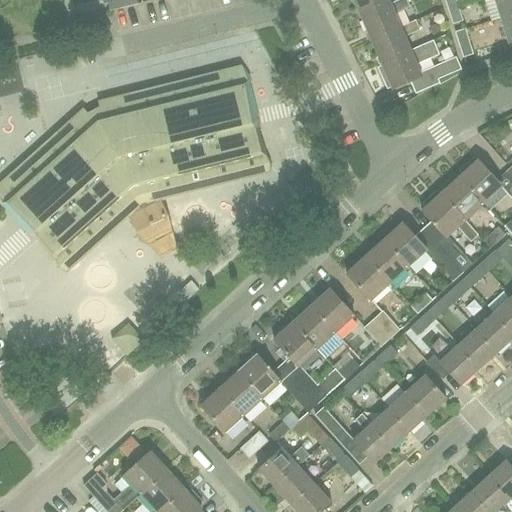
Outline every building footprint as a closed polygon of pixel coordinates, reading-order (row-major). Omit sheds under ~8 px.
[(379,9),(391,3),(390,0),(354,0),(362,19),(380,11),(379,9)] [(388,32),(402,27),(396,13),(409,7),(406,0),(398,0),(391,3),(379,9),(380,11),(362,19),(373,42),(390,35),(388,32)] [(445,0),(448,9),(458,5),(456,0),(445,0)] [(511,0),(495,0),(501,18),(511,14),(511,0)] [(453,24),(463,21),(458,5),(448,9),(453,24)] [(511,14),(501,18),(509,43),(511,42),(511,14)] [(399,55),(412,50),(406,36),(419,30),(415,21),(402,27),(388,32),(390,35),(373,42),(382,65),(383,65),(400,58),(399,55)] [(473,54),(468,38),(465,30),(455,33),(463,58),(473,54)] [(423,76),(418,64),(440,55),(434,40),(412,50),(399,55),(400,58),(383,65),(382,65),(378,67),(384,80),(388,78),(393,89),(423,76)] [(84,50),(53,58),(57,74),(88,66),(84,50)] [(438,79),(461,69),(456,57),(433,67),(438,79)] [(259,130),(259,118),(255,104),(248,82),(249,78),(241,65),(131,93),(130,92),(98,100),(100,106),(87,113),(82,108),(56,132),(0,182),(0,203),(3,204),(18,222),(27,234),(37,240),(54,261),(55,260),(59,269),(67,273),(130,216),(137,232),(139,241),(150,246),(160,257),(176,248),(168,215),(159,201),(270,173),(271,164),(266,156),(267,155),(259,130)] [(0,94),(0,111),(9,109),(4,93),(0,94)] [(460,177),(484,203),(502,187),(511,199),(511,178),(506,172),(497,180),(479,160),(478,160),(474,159),(466,165),(467,170),(460,177)] [(441,193),(465,220),(484,203),(460,177),(455,175),(448,182),(449,186),(441,193)] [(446,238),(457,227),(470,241),(477,235),(464,221),(465,220),(441,193),(436,192),(429,198),(430,203),(422,211),(446,238)] [(511,219),(503,227),(511,236),(511,235),(511,219)] [(428,250),(413,234),(403,222),(383,240),(408,267),(428,250)] [(498,227),(483,241),(490,248),(505,235),(498,227)] [(366,256),(391,283),(408,267),(383,240),(366,256)] [(481,263),(489,272),(503,259),(511,251),(511,244),(509,240),(497,251),(496,251),(481,263)] [(447,253),(464,271),(473,263),(456,245),(447,253)] [(454,280),(464,271),(447,253),(437,262),(454,280)] [(391,283),(366,256),(346,274),(371,301),(391,283)] [(464,279),(471,288),(489,272),(481,263),(464,279)] [(471,288),(464,279),(446,296),(453,304),(471,288)] [(187,300),(199,290),(191,281),(179,291),(187,300)] [(311,306),(336,333),(355,316),(330,289),(311,306)] [(426,293),(411,306),(418,313),(432,301),(426,293)] [(453,304),(446,296),(428,312),(435,320),(453,304)] [(511,296),(494,313),(511,332),(511,296)] [(293,322),(317,350),(328,361),(346,344),(336,333),(311,306),(293,322)] [(383,311),(374,319),(391,338),(400,330),(383,311)] [(476,329),(497,352),(511,339),(511,332),(494,313),(476,329)] [(417,336),(432,323),(424,315),(410,328),(417,336)] [(391,338),(374,319),(364,328),(381,347),(391,338)] [(298,367),(317,350),(293,322),(274,340),(298,367)] [(143,341),(128,324),(111,339),(126,355),(126,356),(143,341)] [(458,345),(480,369),(497,352),(476,329),(458,345)] [(418,370),(426,362),(410,344),(402,352),(418,370)] [(384,367),(399,353),(391,345),(376,359),(384,367)] [(461,385),(480,369),(458,345),(440,362),(461,385)] [(282,382),(273,373),(257,355),(238,372),(263,399),(282,382)] [(338,372),(345,379),(359,366),(353,359),(338,372)] [(359,375),(366,383),(381,370),(373,362),(359,375)] [(300,386),(317,404),(326,395),(345,379),(338,372),(334,368),(316,384),(310,377),(300,386)] [(263,399),(238,372),(220,389),(245,416),(263,399)] [(366,383),(359,375),(341,391),(348,399),(366,383)] [(407,391),(428,415),(446,398),(425,375),(407,391)] [(308,412),(317,404),(300,386),(291,394),(308,412)] [(245,416),(220,389),(202,406),(226,433),(245,416)] [(410,431),(428,415),(407,391),(389,407),(410,431)] [(341,445),(350,437),(323,407),(315,415),(341,445)] [(410,431),(389,407),(371,424),(392,447),(410,431)] [(305,428),(321,446),(330,438),(307,414),(290,430),(296,436),(305,428)] [(392,447),(371,424),(363,415),(356,421),(364,430),(353,440),(374,464),(392,447)] [(290,429),(283,422),(270,435),(276,442),(290,429)] [(249,458),(268,442),(259,432),(241,449),(249,458)] [(330,438),(321,446),(335,460),(343,452),(330,438)] [(275,488),(299,466),(310,456),(302,447),(291,457),(282,447),(258,469),(275,488)] [(169,470),(151,451),(121,479),(128,486),(131,483),(141,494),(169,470)] [(351,477),(358,471),(345,457),(338,463),(351,477)] [(511,466),(506,460),(488,476),(509,500),(511,502),(511,466)] [(291,506),(316,484),(299,466),(275,488),(291,506)] [(169,470),(141,494),(156,511),(159,511),(185,489),(169,470)] [(358,471),(351,477),(365,493),(372,487),(358,471)] [(470,493),(487,511),(496,511),(509,500),(488,476),(470,493)] [(316,484),(291,506),(297,511),(321,511),(332,502),(316,484)] [(197,496),(193,496),(185,489),(159,511),(196,511),(202,507),(203,502),(197,496)] [(107,511),(122,511),(124,510),(107,492),(97,501),(107,511)] [(452,509),(455,511),(487,511),(470,493),(452,509)]
